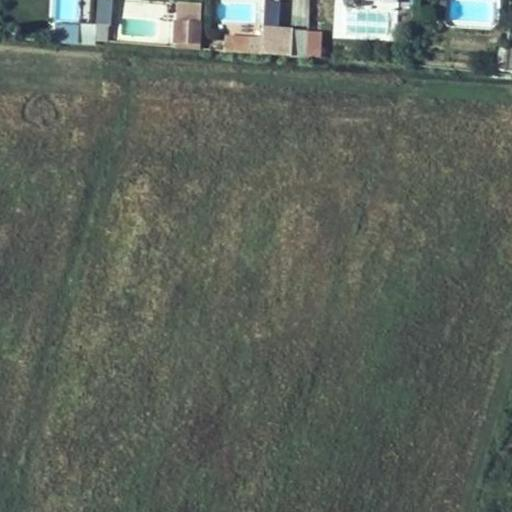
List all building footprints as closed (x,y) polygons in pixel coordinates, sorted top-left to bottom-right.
[(173,1),(171,44),(199,45),(201,2),(173,1)] [(390,36),(390,18),(342,18),(342,35),(390,36)] [(220,30),(219,39),(246,41),(248,21),(231,20),(230,30),(220,30)] [(54,23),(53,43),(105,46),(106,25),(54,23)] [(489,35),(488,57),(506,58),(507,36),(489,35)]
